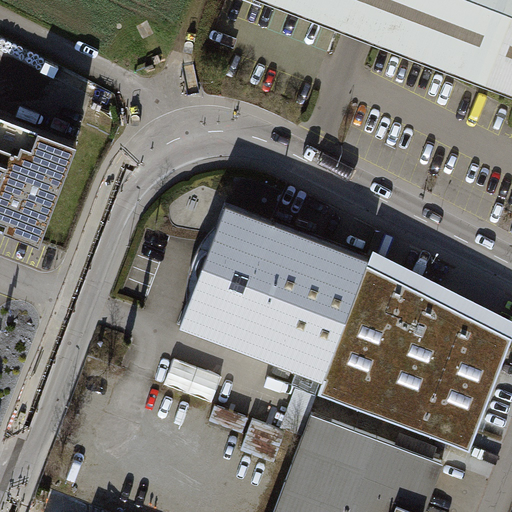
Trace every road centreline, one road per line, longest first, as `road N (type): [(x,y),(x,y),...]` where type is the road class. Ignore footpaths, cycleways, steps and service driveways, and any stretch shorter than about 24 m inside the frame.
road 1 (residential): [(0,500),(128,175),(153,146),(209,129),(237,131),(511,264)]
road 2 (unknown): [(149,335),(107,456),(113,468),(209,511)]
road 3 (track): [(183,135),(142,92),(0,20)]
road 4 (unknown): [(415,216),(349,404)]
road 5 (track): [(183,135),(170,80),(197,0)]
road 6 (unknown): [(149,335),(195,218)]
road 7 (unknown): [(149,335),(260,381)]
